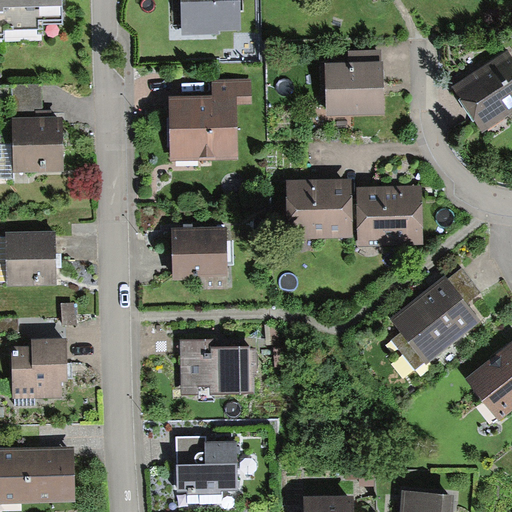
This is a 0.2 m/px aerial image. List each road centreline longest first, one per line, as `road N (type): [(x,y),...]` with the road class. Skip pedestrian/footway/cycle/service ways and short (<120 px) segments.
road 1 (residential): [(127,511),(108,0)]
road 2 (residential): [(511,207),(465,185),(444,162),(429,121),(421,43)]
